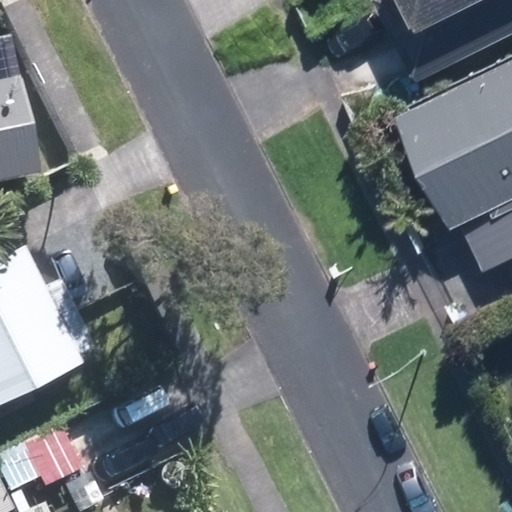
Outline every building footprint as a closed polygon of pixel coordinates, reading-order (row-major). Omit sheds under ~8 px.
[(511,0),(387,0),(425,77),(511,35),(511,0)] [(0,179),(32,173),(3,35),(0,36),(0,179)] [(511,58),(408,108),(463,221),(470,218),(493,265),(511,256),(511,58)] [(17,246),(0,254),(0,400),(75,363),(71,354),(87,346),(55,281),(38,289),(17,246)] [(54,472),(34,430),(0,445),(0,511),(4,511),(10,510),(3,496),(54,472)]
